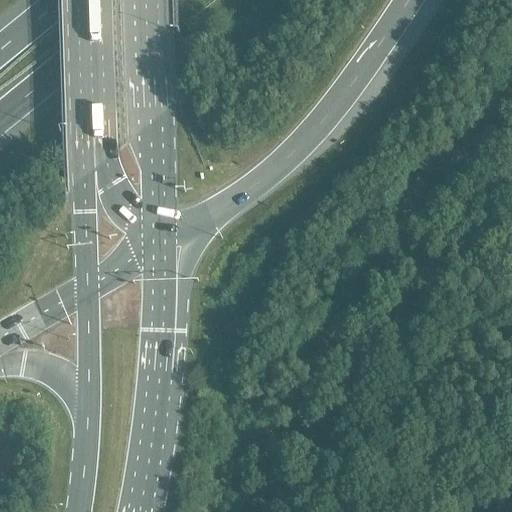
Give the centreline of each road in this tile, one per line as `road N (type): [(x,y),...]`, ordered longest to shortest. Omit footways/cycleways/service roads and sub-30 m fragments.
road 1 (motorway): [(158,247),(231,204),(295,152),(412,0)]
road 2 (primary): [(137,511),(158,331),(158,247)]
road 3 (primary): [(158,247),(152,0)]
road 4 (motorway): [(0,119),(147,0)]
road 5 (primary): [(84,121),(88,292)]
road 6 (motorway): [(84,121),(128,213),(158,247)]
road 7 (primary): [(81,0),(84,121)]
